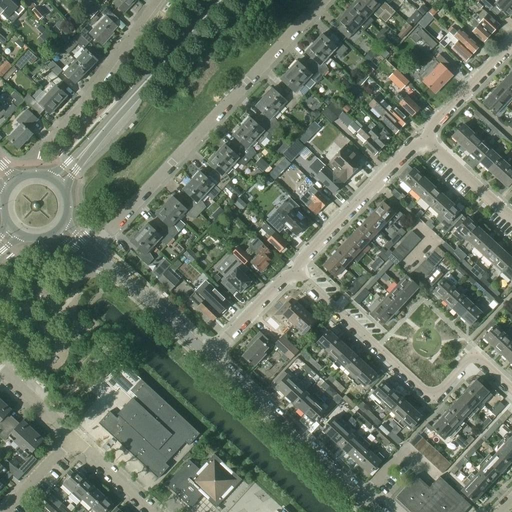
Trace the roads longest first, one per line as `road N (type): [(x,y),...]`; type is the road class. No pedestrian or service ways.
road 1 (residential): [(92,253),(321,0)]
road 2 (residential): [(511,392),(471,356),(432,401),(292,271)]
road 3 (tertiary): [(374,511),(208,357)]
road 4 (secondary): [(86,149),(220,0)]
road 5 (residential): [(292,271),(411,147),(427,140)]
road 6 (residential): [(42,145),(158,0)]
road 7 (tertiary): [(208,357),(92,253)]
road 8 (residential): [(427,140),(431,125),(511,40)]
road 9 (residential): [(208,357),(292,271)]
